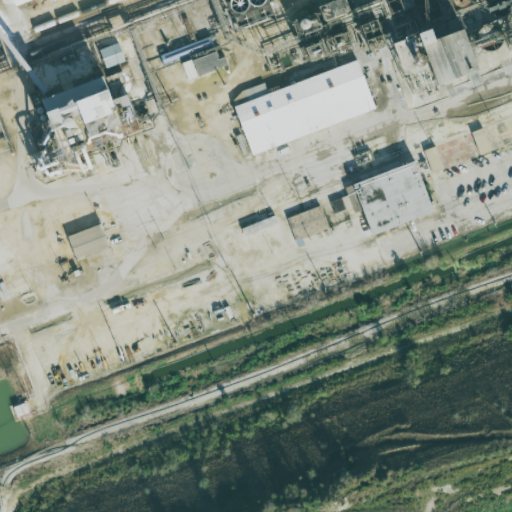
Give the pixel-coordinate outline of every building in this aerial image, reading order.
[(452,86),(486,75),(484,69),(490,67),(480,32),(455,39),(453,31),(436,36),(452,86)] [(416,78),(438,70),(426,36),(403,44),(416,78)] [(126,63),(121,44),(102,49),(107,68),(126,63)] [(378,113),(363,62),(269,91),(267,84),(234,94),(251,152),(378,113)] [(145,125),(135,96),(126,98),(123,87),(120,87),(117,77),(47,100),(57,129),(79,122),(77,117),(94,111),(103,138),(145,125)] [(492,151),(483,128),(472,133),(481,155),(492,151)] [(444,169),(436,147),(425,151),(433,173),(444,169)] [(345,186),(348,196),(330,202),(334,216),(365,206),(374,235),(438,215),(422,163),(345,186)] [(305,245),(302,239),(329,228),(320,206),(288,219),(299,248),(305,245)] [(110,248),(102,224),(69,236),(77,260),(110,248)]
